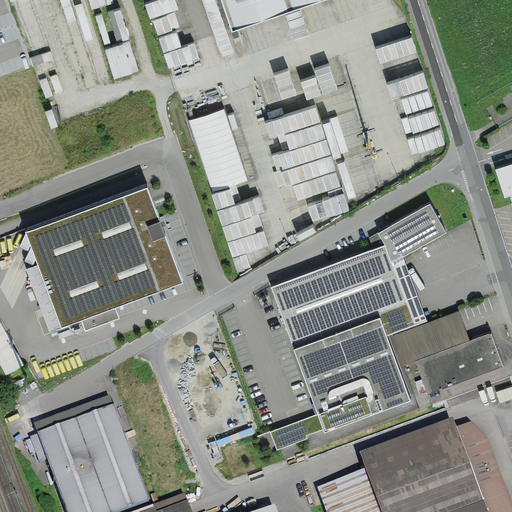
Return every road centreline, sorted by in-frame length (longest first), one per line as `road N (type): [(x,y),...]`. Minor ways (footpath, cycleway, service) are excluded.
road 1 (tertiary): [(415,0),(511,300)]
road 2 (unknown): [(220,66),(365,9),(369,0)]
